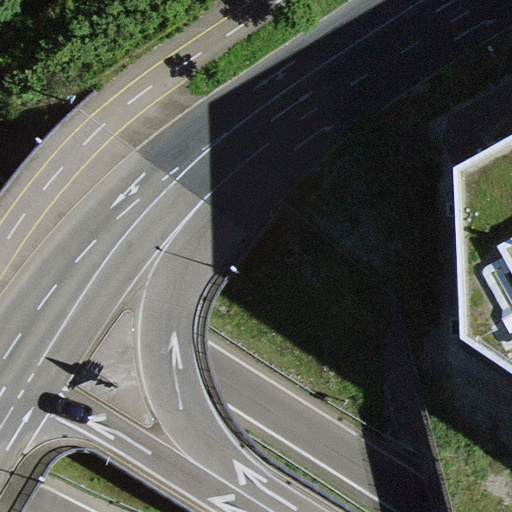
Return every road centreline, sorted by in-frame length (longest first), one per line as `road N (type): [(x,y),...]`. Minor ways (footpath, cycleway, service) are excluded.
road 1 (motorway): [(448,511),(0,220)]
road 2 (secondary): [(450,0),(192,183)]
road 3 (motorway): [(228,482),(180,399),(170,359),(173,284),(192,183)]
road 4 (secondary): [(192,183),(128,229),(73,286),(20,365)]
road 5 (motorway): [(228,482),(20,365)]
